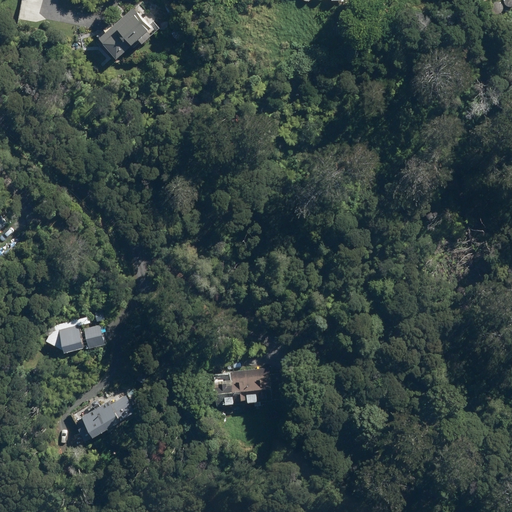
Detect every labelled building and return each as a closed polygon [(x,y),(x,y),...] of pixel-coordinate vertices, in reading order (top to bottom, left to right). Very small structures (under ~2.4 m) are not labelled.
[(174,1),(168,5),(171,12),(177,8),(174,1)] [(152,41),(160,33),(157,29),(160,26),(144,9),(113,38),(128,55),(148,37),(152,41)] [(15,246),(9,240),(0,249),(0,251),(5,257),(15,246)] [(104,345),(99,325),(84,329),(88,349),(104,345)] [(83,349),(78,326),(58,330),(64,354),(83,349)] [(214,386),(216,407),(294,399),(291,372),(230,379),(231,384),(214,386)] [(134,413),(125,397),(109,405),(108,403),(81,418),(92,438),(122,422),(121,420),(134,413)]
